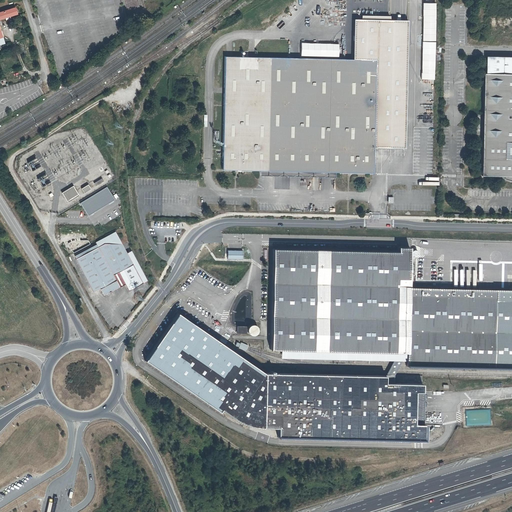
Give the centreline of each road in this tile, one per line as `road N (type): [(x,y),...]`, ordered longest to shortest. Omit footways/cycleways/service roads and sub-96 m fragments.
road 1 (unclassified): [(511,227),(218,223),(195,239),(108,356)]
road 2 (motorway): [(511,460),(347,511)]
road 3 (primary): [(66,309),(0,202)]
